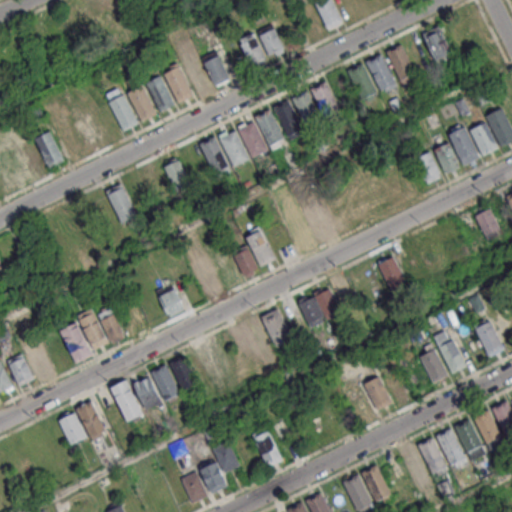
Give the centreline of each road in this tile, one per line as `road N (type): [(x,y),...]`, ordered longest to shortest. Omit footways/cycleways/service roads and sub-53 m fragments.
road 1 (residential): [(0,422),(511,166)]
road 2 (residential): [(440,0),(0,218)]
road 3 (residential): [(511,371),(230,511)]
